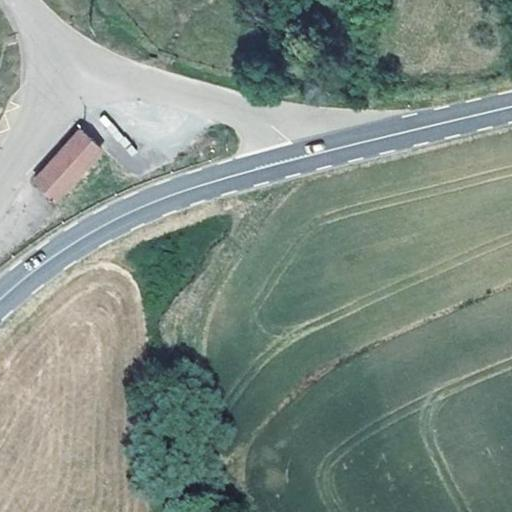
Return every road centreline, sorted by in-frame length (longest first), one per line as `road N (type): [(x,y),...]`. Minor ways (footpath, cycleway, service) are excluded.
road 1 (secondary): [(308,155),(140,206),(86,233),(0,299)]
road 2 (tertiary): [(308,155),(293,141),(59,62)]
road 3 (secondary): [(511,107),(308,155)]
road 4 (tertiary): [(59,62),(0,186)]
